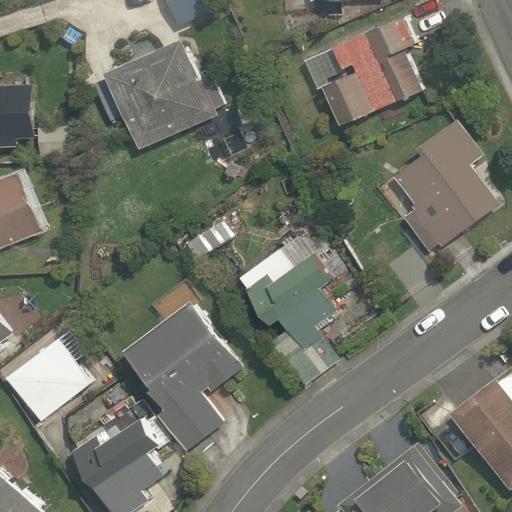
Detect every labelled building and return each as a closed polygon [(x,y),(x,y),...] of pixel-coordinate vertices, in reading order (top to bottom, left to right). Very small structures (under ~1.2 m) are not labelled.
[(222,0),(175,0),(186,25),(226,7),(222,0)] [(419,41),(407,6),(330,32),(334,44),(305,54),(316,90),(325,87),(336,119),(427,90),(411,43),(419,41)] [(88,35),(75,26),(67,37),(80,46),(88,35)] [(210,78),(194,39),(117,72),(118,76),(100,83),(117,122),(134,114),(149,149),(225,114),(223,110),(232,106),(219,74),(210,78)] [(42,138),(40,84),(0,85),(0,147),(24,146),(24,138),(42,138)] [(487,152),(457,110),(418,136),(424,146),(392,168),(418,208),(402,219),(425,254),(503,202),(475,160),(487,152)] [(82,125),(44,126),(45,157),(83,156),(82,125)] [(0,251),(52,231),(30,171),(0,182),(0,251)] [(352,262),(318,218),(243,274),(281,324),(287,319),(303,340),(286,353),(309,384),(346,356),(320,321),(342,305),(325,282),(352,262)] [(245,365),(193,293),(126,341),(168,399),(157,407),(186,448),(229,418),(210,391),(245,365)] [(0,358),(11,349),(7,343),(22,332),(0,303),(0,358)] [(96,379),(60,332),(7,372),(42,419),(96,379)] [(511,493),(511,492),(511,373),(455,413),(511,493)] [(168,441),(145,406),(108,429),(105,425),(75,444),(117,511),(130,511),(152,498),(144,486),(168,471),(154,450),(168,441)] [(462,511),(467,509),(419,448),(340,509),(342,511),(462,511)] [(0,511),(53,511),(1,461),(0,462),(0,511)]
